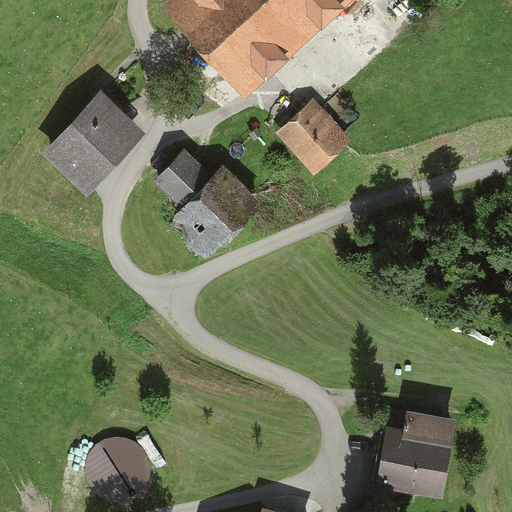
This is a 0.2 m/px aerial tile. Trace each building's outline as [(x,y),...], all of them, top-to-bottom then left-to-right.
[(164,0),(155,8),(222,85),(319,0),(164,0)] [(137,133),(100,99),(50,153),(86,187),(137,133)] [(330,139),(301,102),(266,131),(295,167),(330,139)] [(192,251),(238,200),(201,168),(194,176),(173,158),(150,184),(171,202),(156,219),(192,251)] [(440,493),(452,424),(407,416),(403,440),(389,438),(381,483),(440,493)]
